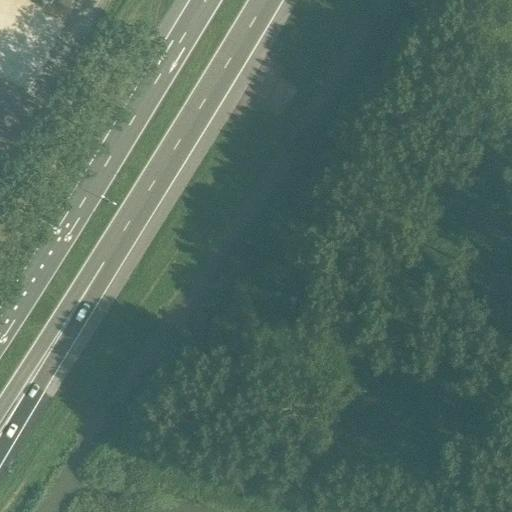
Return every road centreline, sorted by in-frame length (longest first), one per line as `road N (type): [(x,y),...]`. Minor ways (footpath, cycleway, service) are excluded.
road 1 (motorway): [(35,371),(263,0)]
road 2 (motorway): [(206,0),(0,334)]
